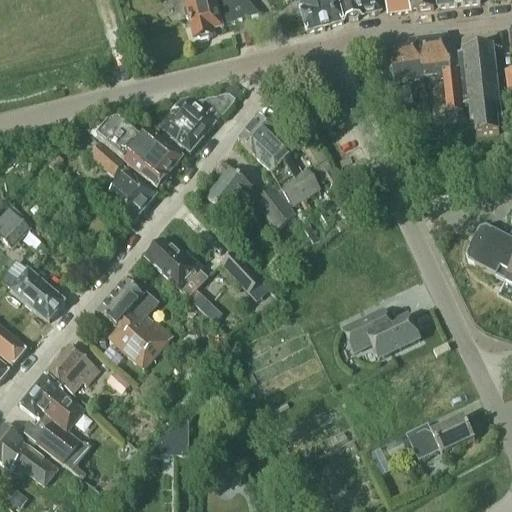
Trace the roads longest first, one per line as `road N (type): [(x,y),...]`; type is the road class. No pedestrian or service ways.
road 1 (residential): [(0,411),(257,95),(262,62)]
road 2 (residential): [(478,379),(323,44)]
road 3 (tertiary): [(262,62),(0,125)]
road 4 (tertiary): [(323,44),(511,16)]
